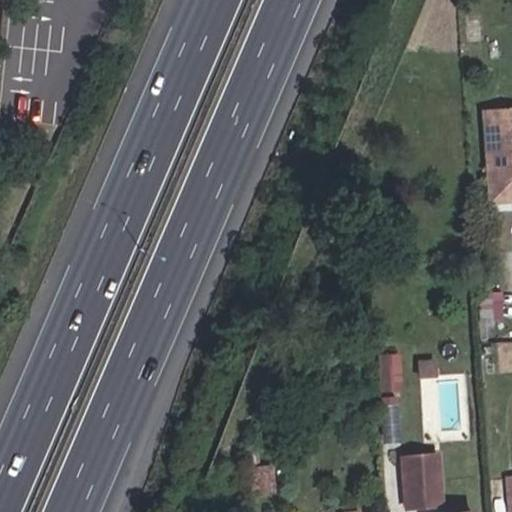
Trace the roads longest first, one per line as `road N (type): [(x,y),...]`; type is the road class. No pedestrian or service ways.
road 1 (motorway): [(99,511),(315,0)]
road 2 (motorway): [(212,0),(0,496)]
